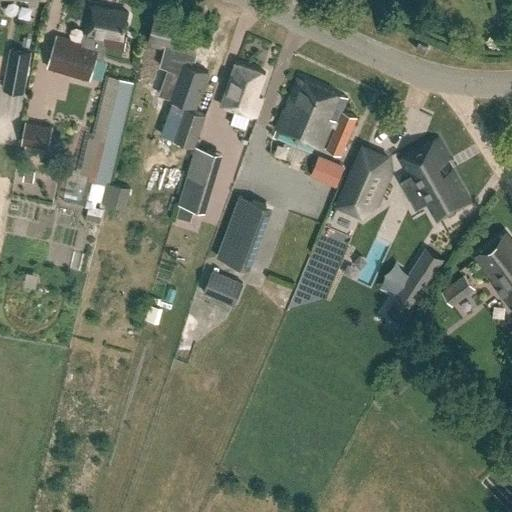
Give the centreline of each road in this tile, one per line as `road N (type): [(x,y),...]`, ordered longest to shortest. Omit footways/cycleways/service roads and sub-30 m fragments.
road 1 (tertiary): [(254,0),(395,67),(455,84)]
road 2 (residential): [(511,192),(461,113),(455,84)]
